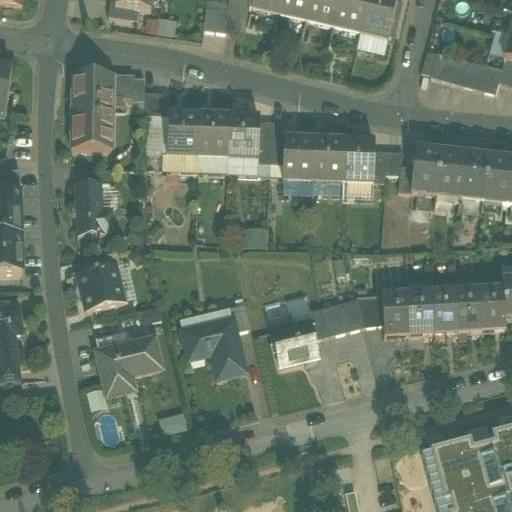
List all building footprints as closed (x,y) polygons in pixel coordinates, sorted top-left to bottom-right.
[(0,0),(0,7),(20,11),(22,0),(0,0)] [(150,16),(152,3),(152,0),(116,0),(114,12),(114,13),(132,16),(150,18),(150,16)] [(231,20),(243,23),(249,1),(245,0),(229,0),(228,8),(225,18),(232,19),(231,20)] [(253,0),(250,16),(277,22),(282,0),(253,0)] [(282,0),(277,22),(305,28),(311,0),(282,0)] [(311,0),(305,28),(332,34),(339,0),(311,0)] [(339,0),(332,34),(359,41),(369,0),(368,0),(339,0)] [(397,6),(369,0),(359,41),(388,47),(397,6)] [(208,5),(206,15),(217,16),(225,18),(228,8),(208,5)] [(109,24),(131,27),(132,16),(114,13),(114,12),(111,12),(109,24)] [(203,37),(214,38),(217,16),(206,15),(203,37)] [(225,18),(217,16),(214,38),(226,40),(231,20),(232,19),(225,18)] [(226,40),(238,42),(243,23),(231,20),(226,40)] [(157,26),(146,24),(144,38),(155,39),(157,26)] [(157,26),(155,39),(155,43),(174,46),(177,27),(157,24),(157,26)] [(488,61),(506,66),(511,43),(494,38),(488,61)] [(388,47),(359,41),(355,58),(384,64),(388,47)] [(431,83),(442,86),(448,63),(437,59),(431,83)] [(442,86),(452,89),(459,66),(448,63),(442,86)] [(452,89),(463,92),(470,69),(459,66),(452,89)] [(499,90),(510,93),(511,86),(511,68),(506,66),(502,78),(499,90)] [(463,92),(474,95),(480,72),(470,69),(463,92)] [(11,74),(0,72),(0,121),(4,122),(11,74)] [(474,95),(485,98),(491,75),(480,72),(474,95)] [(496,101),(499,90),(502,78),(491,75),(485,98),(496,101)] [(72,157),(112,157),(112,103),(113,81),(72,81),(72,157)] [(131,108),(144,109),(144,99),(144,86),(133,86),(133,81),(113,81),(112,103),(122,103),(121,105),(131,106),(131,108)] [(143,122),(156,123),(156,100),(144,99),(144,109),(143,122)] [(169,100),(156,100),(156,123),(168,124),(169,100)] [(167,163),(198,164),(199,124),(168,124),(167,163)] [(198,164),(227,165),(229,125),(199,124),(198,164)] [(229,125),(227,165),(258,166),(259,147),(259,129),(259,126),(229,125)] [(259,147),(271,148),(272,129),(259,129),(259,147)] [(284,130),(272,129),(271,148),(283,148),(283,147),(284,130)] [(258,170),(270,171),(271,148),(259,147),(258,166),(258,170)] [(282,187),(312,188),(314,148),(283,147),(283,148),(282,171),(282,184),(282,187)] [(283,148),(271,148),(270,171),(282,171),(283,148)] [(312,188),(342,189),(344,149),(314,148),(312,188)] [(374,150),(344,149),(342,189),(373,190),(373,181),(374,158),(374,150)] [(411,199),(435,202),(440,158),(417,155),(414,173),(411,199)] [(373,181),(385,182),(386,159),(374,158),(373,181)] [(435,202),(459,205),(464,161),(440,158),(435,202)] [(385,182),(398,182),(400,171),(403,159),(386,159),(385,182)] [(482,208),(482,207),(488,164),(464,161),(459,205),(482,208)] [(482,207),(506,210),(511,167),(488,164),(482,207)] [(258,170),(258,166),(227,165),(227,182),(257,183),(258,170)] [(258,170),(257,183),(257,184),(270,184),(270,183),(270,171),(258,170)] [(270,183),(282,184),(282,171),(270,171),(270,183)] [(414,173),(400,171),(398,182),(396,191),(394,197),(411,199),(414,173)] [(85,192),(85,193),(100,192),(109,191),(108,177),(84,179),(85,192)] [(0,200),(20,200),(19,178),(0,178),(0,200)] [(74,193),(77,243),(112,241),(111,217),(101,218),(100,192),(85,193),(85,192),(74,193)] [(0,244),(20,243),(20,223),(20,200),(0,200),(0,244)] [(0,281),(21,281),(20,243),(0,244),(0,281)] [(84,266),(87,279),(114,272),(114,273),(120,271),(116,258),(84,266)] [(114,273),(122,308),(135,305),(126,270),(120,271),(114,273)] [(87,279),(77,281),(86,318),(123,309),(122,308),(114,273),(114,272),(87,279)] [(504,324),(511,323),(511,288),(502,289),(502,297),(504,324)] [(406,302),(430,301),(429,290),(406,292),(406,302)] [(505,337),(504,324),(502,297),(478,299),(480,338),(505,337)] [(456,340),(480,338),(478,299),(454,300),(456,340)] [(432,341),(456,340),(454,300),(430,301),(432,341)] [(408,342),(432,341),(430,301),(406,302),(408,342)] [(406,302),(381,303),(383,332),(383,343),(408,342),(406,302)] [(355,305),(356,308),(363,334),(383,332),(381,303),(355,305)] [(356,308),(325,315),(332,342),(363,334),(356,308)] [(233,327),(236,339),(250,337),(244,312),(229,315),(231,327),(233,327)] [(0,389),(19,388),(13,342),(21,341),(18,314),(0,315),(0,389)] [(179,327),(182,339),(231,327),(229,315),(179,327)] [(318,346),(332,342),(325,315),(311,318),(318,346)] [(289,324),(268,330),(279,374),(304,368),(304,366),(318,363),(309,330),(292,334),(289,324)] [(209,360),(216,389),(246,381),(236,339),(233,327),(231,327),(182,339),(181,339),(186,360),(206,356),(207,360),(209,360)] [(124,340),(111,343),(114,355),(127,351),(124,340)] [(127,351),(114,355),(111,343),(95,347),(98,358),(95,359),(99,374),(97,374),(101,391),(103,390),(106,405),(126,400),(122,385),(133,383),(161,376),(153,345),(127,351)] [(122,385),(126,400),(136,398),(133,383),(122,385)] [(163,439),(187,435),(185,419),(160,423),(163,439)] [(469,449),(430,460),(430,461),(444,511),(449,509),(449,511),(511,511),(511,437),(491,443),(493,453),(489,454),(487,447),(475,450),(477,457),(472,459),(469,449)] [(430,461),(421,463),(434,511),(449,511),(449,509),(444,511),(430,461)]
